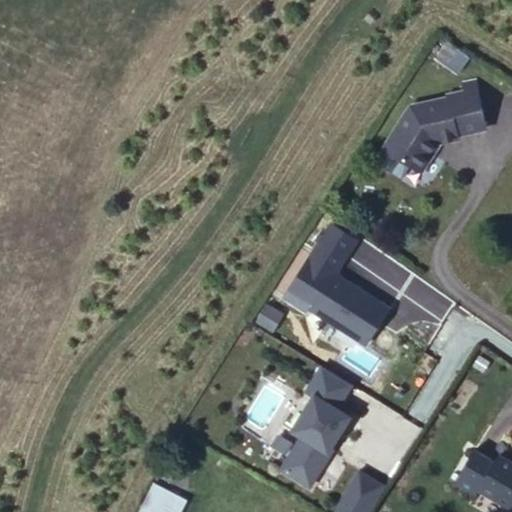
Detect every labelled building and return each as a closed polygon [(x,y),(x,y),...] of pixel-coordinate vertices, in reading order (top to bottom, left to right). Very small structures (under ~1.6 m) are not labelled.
[(440,71),(452,54),(431,40),(419,57),(440,71)] [(459,91),(472,87),(469,79),(457,84),(459,91)] [(410,111),(386,151),(422,174),(434,156),(432,155),(438,145),(459,138),(458,134),(485,124),(472,87),(459,91),(442,98),(443,100),(410,111)] [(363,361),(387,326),(349,300),(372,265),(317,224),(267,301),(304,325),(306,323),(363,361)] [(351,400),(321,381),(305,406),(312,410),(290,445),(299,451),(278,482),(306,500),(327,467),(325,466),(347,432),(335,424),(351,400)] [(466,459),(450,487),(488,511),(507,511),(511,504),(511,479),(490,466),(486,472),(466,459)] [(181,511),(187,500),(152,483),(138,511),(181,511)] [(352,511),(382,511),(385,509),(363,495),(352,511)]
